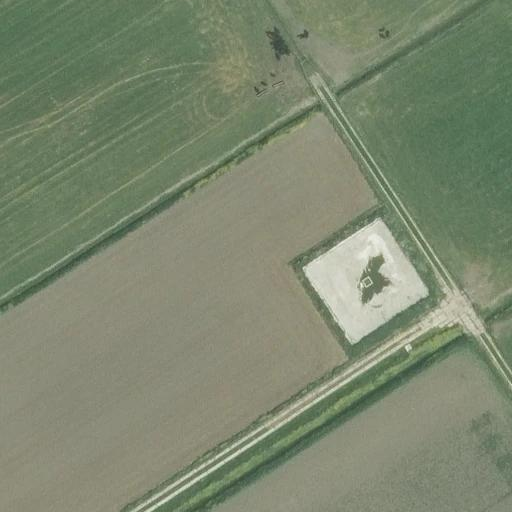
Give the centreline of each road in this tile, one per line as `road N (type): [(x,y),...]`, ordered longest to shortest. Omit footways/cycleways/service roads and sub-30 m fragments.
road 1 (track): [(146,511),(464,303)]
road 2 (track): [(304,62),(511,378)]
